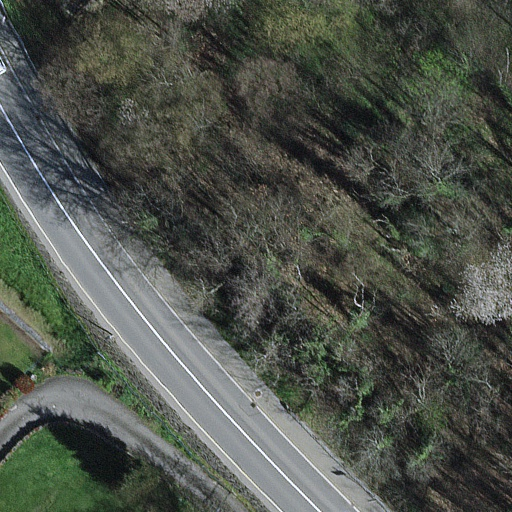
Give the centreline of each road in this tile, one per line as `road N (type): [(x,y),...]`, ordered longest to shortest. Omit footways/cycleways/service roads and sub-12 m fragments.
road 1 (tertiary): [(0,106),(99,266),(322,511)]
road 2 (residential): [(230,511),(151,445),(62,397),(0,442)]
